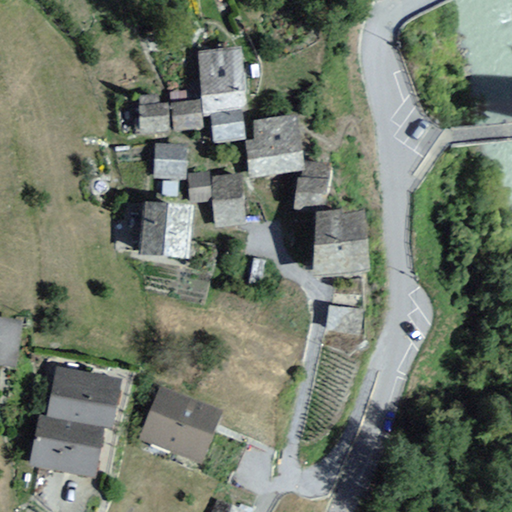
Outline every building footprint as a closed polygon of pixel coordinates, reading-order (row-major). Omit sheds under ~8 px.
[(243,47),(197,52),(204,114),(209,114),(243,110),(250,109),(243,47)] [(203,128),(199,98),(170,102),(174,131),(203,128)] [(140,133),(170,132),(169,103),(139,104),(140,133)] [(244,120),(243,110),(209,114),(212,141),(245,138),(244,120)] [(297,114),(244,120),(245,138),(249,176),(303,171),(297,114)] [(187,144),(154,142),(152,178),(185,180),(187,144)] [(303,177),(329,181),(331,165),(305,161),(303,177)] [(213,202),(211,176),(211,172),(187,174),(190,204),(213,202)] [(242,173),(211,176),(213,202),(215,227),(246,225),(242,173)] [(303,177),(297,176),(293,207),(325,211),(329,181),(303,177)] [(194,205),(143,201),(139,255),(189,259),(194,205)] [(349,208),(315,212),(313,277),(371,270),(364,211),(349,212),(349,208)] [(361,337),(365,310),(329,305),(325,332),(361,337)] [(22,320),(0,317),(0,368),(16,370),(22,320)] [(121,378),(56,367),(47,416),(105,426),(112,428),(121,378)] [(223,410),(160,386),(139,440),(202,464),(223,410)] [(96,478),(105,426),(47,416),(40,415),(31,467),(96,478)]
